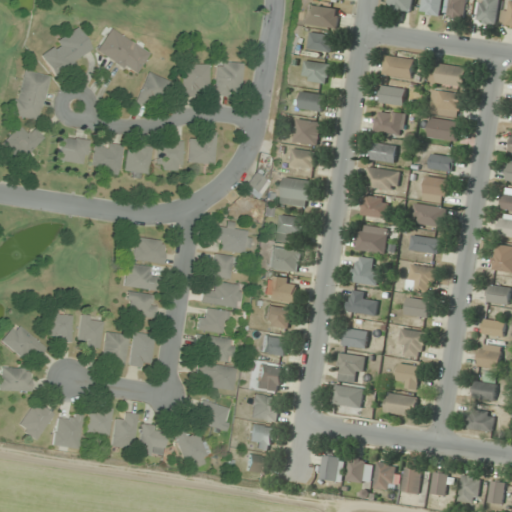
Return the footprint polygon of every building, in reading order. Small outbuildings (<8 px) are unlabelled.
[(442,15),(442,0),(423,0),(423,14),(442,15)] [(469,0),(447,0),(445,15),(467,19),(469,0)] [(482,0),(478,19),(496,23),(501,0),(482,0)] [(503,26),(511,25),(511,2),(504,2),(503,26)] [(338,27),(339,7),(308,5),(306,24),(338,27)] [(54,75),(92,50),(77,28),(39,53),(54,75)] [(150,52),(109,29),(96,53),(137,75),(150,52)] [(335,35),(311,32),(309,49),(333,52),(335,35)] [(415,58),(386,55),(384,75),(413,78),(415,58)] [(303,80),(329,83),(332,64),(306,60),(303,80)] [(465,87),(469,68),(435,61),(431,80),(465,87)] [(240,96),(241,62),(216,62),(215,95),(240,96)] [(182,90),(207,90),(207,64),(182,64),(182,90)] [(38,121),(49,76),(21,69),(10,114),(38,121)] [(136,102),(156,109),(166,79),(146,73),(136,102)] [(404,106),(408,89),(384,84),(381,102),(404,106)] [(437,114),(461,117),(464,94),(440,90),(437,114)] [(300,109),(325,111),(326,94),(302,91),(300,109)] [(402,135),(404,113),(379,110),(376,132),(402,135)] [(294,141),(319,145),(323,122),(298,118),(294,141)] [(430,138),(459,139),(460,120),(431,119),(430,138)] [(36,128),(23,132),(22,129),(7,134),(15,156),(42,147),(36,128)] [(192,165),(217,159),(210,132),(198,135),(198,139),(186,142),(192,165)] [(84,164),(88,141),(59,136),(56,159),(84,164)] [(396,163),(399,145),(375,141),(372,159),(396,163)] [(122,146),(95,142),(91,167),(118,171),(122,146)] [(156,169),(182,169),(182,142),(156,142),(156,169)] [(145,175),(153,150),(131,143),(123,168),(145,175)] [(291,165),(315,168),(317,151),(293,148),(291,165)] [(454,171),(455,156),(432,154),(431,169),(454,171)] [(366,186),(399,191),(402,171),(370,166),(366,186)] [(269,183),(255,172),(243,188),(257,199),(269,183)] [(452,180),(428,175),(423,198),(446,204),(452,180)] [(281,203),(310,207),(314,181),(285,177),(281,203)] [(511,210),(511,188),(506,187),(503,209),(511,210)] [(391,198),(365,196),(364,216),(390,217),(391,198)] [(445,227),(448,208),(417,202),(413,221),(445,227)] [(511,214),(503,213),(499,234),(511,236),(511,214)] [(294,242),(295,235),(305,236),(307,218),(281,214),(278,240),(294,242)] [(220,250),(248,254),(251,230),(225,227),(224,229),(215,227),(213,239),(221,241),(220,250)] [(389,233),(360,230),(358,250),(387,253),(389,233)] [(411,250),(441,254),(443,238),(413,234),(411,250)] [(163,261),(162,239),(133,240),(134,262),(163,261)] [(511,271),(511,245),(497,243),(493,269),(511,271)] [(299,271),(302,250),(273,246),(270,267),(299,271)] [(208,278),(231,277),(230,254),(207,255),(208,278)] [(376,287),(382,270),(372,267),(374,260),(359,255),(351,278),(376,287)] [(433,293),(438,268),(412,263),(408,289),(433,293)] [(125,289),(157,288),(157,277),(149,278),(149,265),(124,265),(125,289)] [(264,297),(296,302),(299,280),(268,275),(264,297)] [(212,291),(202,290),(200,303),(237,308),(240,286),(214,282),(212,291)] [(489,301),(510,305),(511,293),(511,287),(491,284),(489,301)] [(372,300),(368,288),(349,294),(355,315),(379,308),(376,299),(372,300)] [(126,314),(154,314),(154,293),(126,293),(126,314)] [(431,317),(433,299),(409,297),(407,314),(431,317)] [(293,307),(267,306),(266,326),(292,327),(293,307)] [(222,334),(225,311),(201,308),(198,330),(222,334)] [(48,340),(70,340),(70,311),(48,311),(48,340)] [(77,346),(99,348),(102,318),(80,316),(77,346)] [(483,333),(504,338),(508,322),(486,317),(483,333)] [(43,347),(15,324),(0,341),(22,360),(29,351),(36,356),(43,347)] [(345,346),(368,348),(370,330),(346,328),(345,346)] [(428,332),(404,328),(400,345),(408,346),(407,355),(423,358),(428,332)] [(124,366),(128,335),(106,332),(102,363),(124,366)] [(152,335),(133,333),(129,367),(148,369),(152,335)] [(231,361),(233,340),(197,335),(195,357),(231,361)] [(287,356),(290,339),(265,335),(263,352),(287,356)] [(504,347),(484,343),(479,365),(499,369),(504,347)] [(363,383),(366,355),(341,352),(338,380),(363,383)] [(207,377),(206,387),(231,391),(235,368),(201,363),(199,376),(207,377)] [(257,389),(282,392),(285,367),(261,364),(257,389)] [(399,388),(421,388),(421,364),(399,364),(399,388)] [(30,368),(0,367),(0,390),(30,391),(30,368)] [(496,400),(498,373),(487,372),(487,381),(476,380),(475,399),(496,400)] [(332,406),(359,415),(367,391),(339,383),(332,406)] [(416,416),(419,397),(388,393),(386,412),(416,416)] [(278,421),(279,407),(272,406),(273,396),(253,394),(250,418),(278,421)] [(196,423),(223,431),(230,409),(203,400),(196,423)] [(36,440),(52,413),(32,401),(17,429),(36,440)] [(110,408),(88,406),(85,435),(107,437),(110,408)] [(131,449),(137,415),(116,411),(110,446),(131,449)] [(495,411),(468,411),(468,430),(495,430),(495,411)] [(76,449),(81,416),(57,413),(52,446),(76,449)] [(166,429),(142,424),(136,453),(160,458),(166,429)] [(273,451),(275,427),(251,425),(249,448),(273,451)] [(173,431),(184,469),(206,463),(197,433),(185,437),(182,429),(173,431)] [(271,457),(248,454),(246,473),(269,475),(271,457)] [(322,479),(344,481),(345,457),(323,456),(322,479)] [(347,480),(371,484),(376,462),(352,457),(347,480)] [(399,489),(399,462),(377,462),(377,489),(399,489)] [(420,494),(424,470),(407,467),(403,491),(420,494)] [(455,474),(435,472),(433,494),(453,496),(455,474)] [(459,501),(479,503),(482,478),(463,475),(459,501)] [(503,504),(507,483),(493,480),(489,502),(503,504)]
